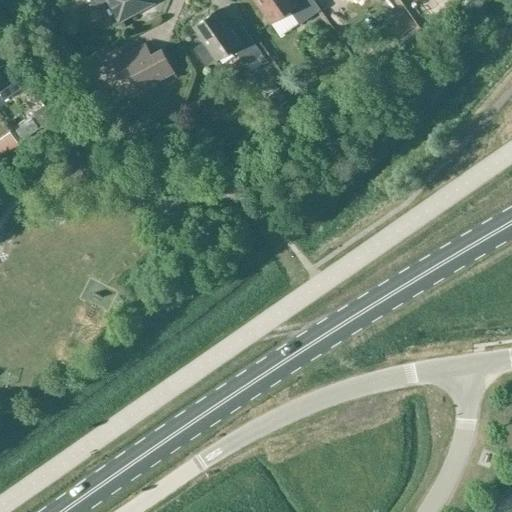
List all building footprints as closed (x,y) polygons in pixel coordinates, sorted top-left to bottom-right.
[(107,3),(118,23),(152,5),(149,0),(89,0),(94,10),(107,3)] [(288,13),(298,27),(320,13),(310,0),(252,0),(271,25),(288,13)] [(233,51),(246,69),(262,58),(244,31),(234,38),(217,13),(193,30),(201,42),(193,48),(205,66),(214,60),(216,63),(233,51)] [(133,78),(140,92),(173,75),(161,52),(150,58),(144,48),(112,65),(122,84),(133,78)] [(0,95),(3,100),(20,88),(4,64),(0,66),(0,95)] [(277,109),(290,100),(283,90),(270,99),(277,109)] [(41,127),(51,120),(43,107),(36,112),(35,118),(41,127)] [(286,112),(280,116),(286,125),(292,121),(286,112)] [(31,118),(15,130),(22,140),(38,129),(31,118)]
